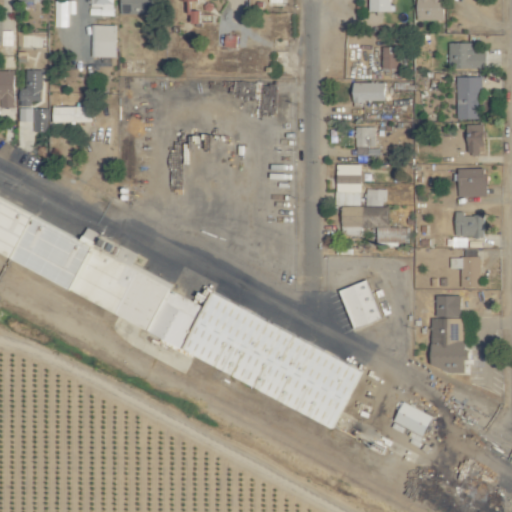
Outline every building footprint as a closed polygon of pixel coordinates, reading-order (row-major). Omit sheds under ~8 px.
[(114,0),(90,0),(90,8),(115,8),(114,0)] [(155,14),(154,0),(122,0),(122,13),(155,14)] [(392,11),(392,0),(369,0),(369,11),(392,11)] [(419,0),(420,21),(446,20),(445,0),(419,0)] [(71,1),(52,1),(51,27),(65,27),(66,11),(70,11),(71,1)] [(202,23),(202,11),(194,10),(194,23),(202,23)] [(3,19),(0,18),(0,45),(14,45),(14,30),(3,30),(3,19)] [(117,57),(118,25),(93,24),(92,56),(117,57)] [(239,35),(227,34),(226,47),(238,48),(239,35)] [(475,42),(449,43),(450,69),(488,68),(488,52),(475,52),(475,42)] [(399,68),(398,47),(383,47),(383,69),(399,68)] [(44,70),(27,69),(27,88),(22,88),(22,106),(32,106),(32,101),(43,101),(44,70)] [(0,70),(0,98),(2,99),(2,108),(17,108),(16,70),(0,70)] [(458,119),(481,119),(481,76),(457,77),(458,119)] [(388,82),(353,82),(353,101),(388,102),(388,82)] [(51,106),(51,122),(93,121),(93,106),(51,106)] [(36,130),(48,130),(47,108),(19,108),(20,121),(35,121),(36,130)] [(469,153),(486,153),(486,124),(469,124),(469,153)] [(377,126),(356,127),(357,146),(378,146),(377,126)] [(362,205),(362,165),(338,164),(338,205),(362,205)] [(488,168),(459,169),(460,196),(489,195),(488,168)] [(344,206),(344,226),(379,227),(378,243),(409,244),(410,228),(389,227),(390,207),(386,207),(386,189),(367,189),(366,206),(344,206)] [(367,366),(215,295),(211,305),(134,269),(141,253),(89,229),(87,232),(0,191),(0,259),(343,418),(367,366)] [(486,215),(465,215),(465,212),(456,212),(456,236),(485,236),(486,215)] [(481,257),(450,256),(450,268),(462,268),(461,287),(481,287),(481,257)] [(343,290),(357,328),(392,315),(390,308),(385,311),(383,306),(388,304),(383,290),(375,292),(371,279),(343,290)] [(463,296),(436,295),(435,371),(466,371),(467,318),(463,318),(463,296)] [(435,417),(405,402),(395,421),(425,437),(435,417)]
